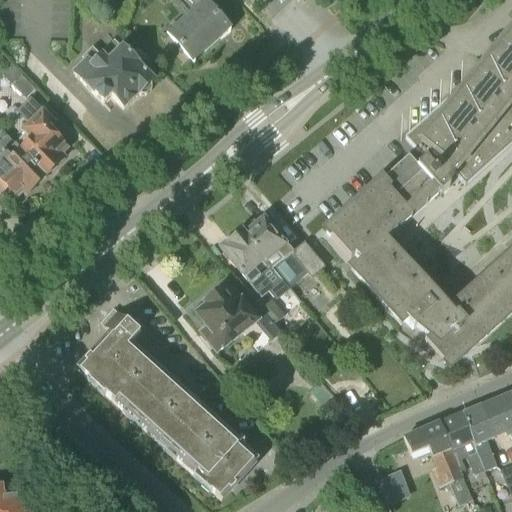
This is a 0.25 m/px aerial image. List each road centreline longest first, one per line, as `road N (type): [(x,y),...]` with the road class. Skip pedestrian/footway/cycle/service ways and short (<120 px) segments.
road 1 (secondary): [(0,335),(343,62)]
road 2 (residential): [(258,511),(346,442),(511,368)]
road 3 (tertiary): [(176,511),(0,340)]
